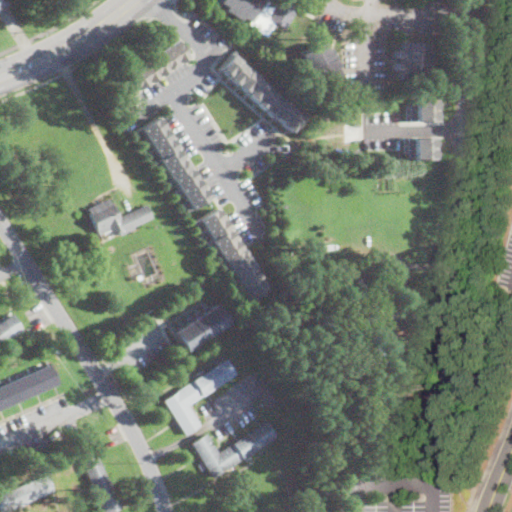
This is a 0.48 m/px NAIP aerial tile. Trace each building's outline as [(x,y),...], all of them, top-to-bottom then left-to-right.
[(0,0),(6,0),(9,4),(0,9),(0,0)] [(217,0),(260,0),(255,7),(258,10),(264,0),(275,0),(294,12),(284,29),(276,24),(274,28),(271,26),(264,37),(246,25),(248,22),(240,17),(238,21),(221,10),(223,7),(216,2),(217,0)] [(172,37),(183,56),(134,88),(122,70),(172,37)] [(428,50),(426,75),(423,74),(423,81),(397,79),(398,68),(394,68),(395,58),(395,50),(399,51),(399,41),(425,43),(425,50),(428,50)] [(321,42),(326,50),(328,49),(338,66),(335,67),(339,74),(316,87),(312,80),(310,81),(300,64),(303,62),(299,54),(321,42)] [(303,114),(290,131),(217,69),(231,51),(303,114)] [(409,98),(409,120),(434,119),(433,97),(409,98)] [(137,127),(187,208),(207,196),(154,116),(137,127)] [(406,136),(406,158),(433,158),(433,135),(406,136)] [(111,198),(120,217),(147,204),(153,217),(133,226),(135,229),(121,235),(119,231),(112,234),(110,230),(99,235),(87,210),(111,198)] [(196,217),(245,301),(265,287),(214,206),(196,217)] [(346,264),(346,274),(329,274),(329,264),(346,264)] [(172,331),(184,350),(228,321),(215,302),(172,331)] [(385,319),(384,336),(383,355),(364,354),(365,337),(357,337),(357,325),(366,325),(366,307),(384,308),(384,318),(385,318),(385,319)] [(25,328),(0,344),(0,323),(15,313),(25,328)] [(333,319),(332,330),(321,329),(322,328),(317,327),(318,317),(333,319)] [(201,425),(186,435),(164,401),(227,359),(237,374),(209,393),(207,394),(189,406),(201,425)] [(0,386),(49,365),(57,384),(55,385),(53,386),(38,393),(36,393),(19,401),(17,402),(1,409),(0,409),(0,386)] [(213,479),(191,443),(205,434),(218,454),(267,423),(277,439),(213,479)] [(112,511),(104,511),(82,465),(99,457),(123,507),(112,511)] [(18,507),(7,511),(0,511),(0,494),(48,473),(55,490),(18,507)]
